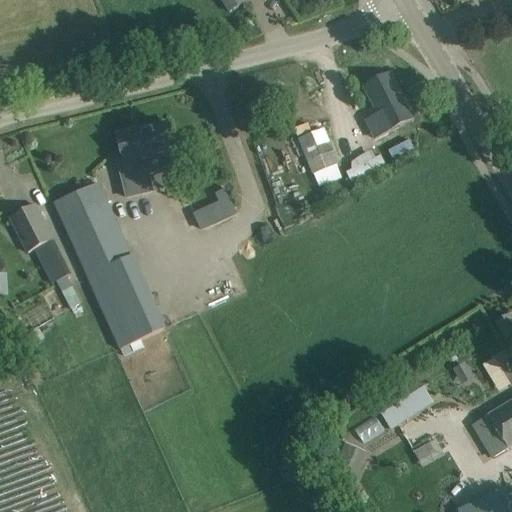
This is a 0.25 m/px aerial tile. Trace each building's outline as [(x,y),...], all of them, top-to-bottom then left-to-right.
[(245,0),(221,0),(229,13),(246,2),(245,0)] [(412,119),(390,76),(366,89),(379,117),(368,123),(375,138),(412,119)] [(174,149),(167,123),(116,136),(123,161),(116,163),(126,201),(154,194),(150,175),(158,173),(163,164),(160,153),(174,149)] [(312,175),(313,175),(319,188),(327,185),(331,194),(335,193),(330,183),(342,178),(337,165),(323,130),(299,140),(312,175)] [(352,182),(386,168),(379,152),(346,165),(352,182)] [(119,350),(163,331),(99,185),(55,204),(119,350)] [(324,201),(332,198),(327,187),(320,191),(324,201)] [(192,204),(204,230),(239,215),(228,188),(192,204)] [(53,242),(35,206),(10,219),(28,254),(53,242)] [(43,254),(56,281),(71,273),(58,247),(43,254)] [(8,274),(0,274),(0,295),(8,295),(8,274)] [(511,338),(511,321),(508,316),(496,323),(506,341),(511,338)] [(499,393),(511,386),(511,385),(511,350),(511,349),(482,366),(499,393)] [(463,381),(473,376),(467,363),(456,368),(463,381)] [(392,428),(433,402),(416,376),(375,401),(392,428)] [(495,458),(511,447),(511,403),(475,425),(495,458)] [(351,479),(364,452),(346,444),(334,470),(351,479)] [(511,511),(511,501),(506,490),(462,511),(511,511)]
